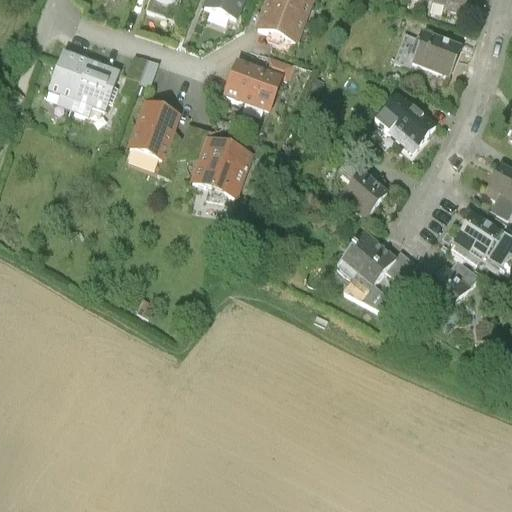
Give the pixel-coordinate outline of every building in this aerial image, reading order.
[(181,0),(175,17),(154,9),(156,3),(151,1),(145,18),(173,29),(183,0),(181,0)] [(175,17),(181,0),(156,0),(156,3),(154,9),(175,17)] [(245,0),(209,0),(203,18),(234,30),(245,0)] [(308,14),(271,0),(256,42),(293,55),(308,14)] [(430,16),(434,1),(430,0),(407,0),(405,10),(430,16)] [(442,31),(459,35),(467,4),(465,4),(451,0),(434,0),(434,1),(430,16),(428,23),(443,27),(442,31)] [(409,85),(418,61),(402,55),(391,82),(407,89),(409,85)] [(409,85),(446,99),(457,70),(420,55),(418,61),(409,85)] [(69,116),(70,117),(88,69),(61,59),(47,98),(60,103),(56,111),(69,116)] [(145,72),(132,68),(121,98),(134,102),(136,95),(145,72)] [(118,80),(88,69),(70,117),(87,123),(90,114),(104,119),(107,109),(111,110),(117,96),(113,95),(118,80)] [(267,69),(261,85),(278,91),(285,94),(290,78),(267,69)] [(156,77),(145,72),(136,95),(148,99),(156,77)] [(261,85),(235,75),(224,107),(267,123),(278,91),(261,85)] [(177,126),(145,114),(129,157),(161,169),(170,142),(177,126)] [(392,118),(371,143),(395,164),(397,163),(410,174),(432,149),(405,126),(404,128),(392,118)] [(196,181),(206,153),(208,148),(186,140),(183,147),(174,173),(196,181)] [(183,147),(170,142),(161,169),(154,187),(167,191),(174,173),(183,147)] [(248,169),(206,153),(196,181),(191,194),(206,200),(225,207),(233,210),(248,169)] [(336,204),(344,212),(359,195),(357,181),(339,192),(337,194),(334,197),(334,200),(335,203),(336,204)] [(487,233),(504,243),(507,237),(511,239),(511,196),(508,194),(497,188),(481,216),(493,223),(487,233)] [(383,217),(359,195),(344,212),(337,220),(362,241),(383,217)] [(204,213),(223,217),(225,207),(206,200),(204,213)] [(496,257),(469,239),(451,266),(453,267),(466,275),(468,272),(480,280),(496,257)] [(511,268),(511,253),(509,251),(502,262),(511,268)] [(392,283),(391,282),(360,256),(348,270),(348,271),(334,288),(350,302),(355,296),(371,309),(372,307),(383,294),(392,283)] [(485,282),(497,290),(506,284),(511,280),(511,268),(502,262),(499,260),(485,282)] [(457,289),(466,275),(453,267),(447,276),(450,283),(454,286),(457,289)] [(396,276),(391,282),(392,283),(383,294),(405,313),(418,294),(396,276)] [(478,284),(471,295),(478,300),(485,289),(478,284)] [(454,286),(446,296),(465,313),(476,301),(457,289),(454,286)] [(446,296),(441,291),(429,304),(419,315),(420,315),(443,337),(465,313),(446,296)] [(415,321),(420,315),(419,315),(429,304),(418,294),(405,313),(415,321)] [(372,307),(371,309),(355,296),(350,302),(340,313),(376,332),(386,320),(372,307)]
